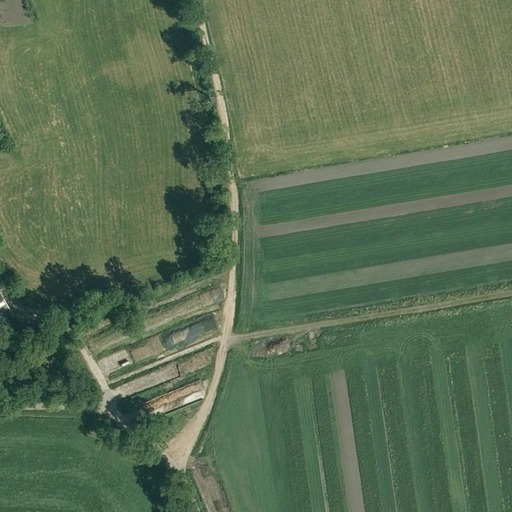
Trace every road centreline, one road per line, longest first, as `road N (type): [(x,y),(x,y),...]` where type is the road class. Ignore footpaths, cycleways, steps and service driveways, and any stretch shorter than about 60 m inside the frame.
road 1 (track): [(191,438),(228,330),(233,234),(226,138),(196,0)]
road 2 (unclassified): [(196,511),(164,453),(107,414),(0,405)]
